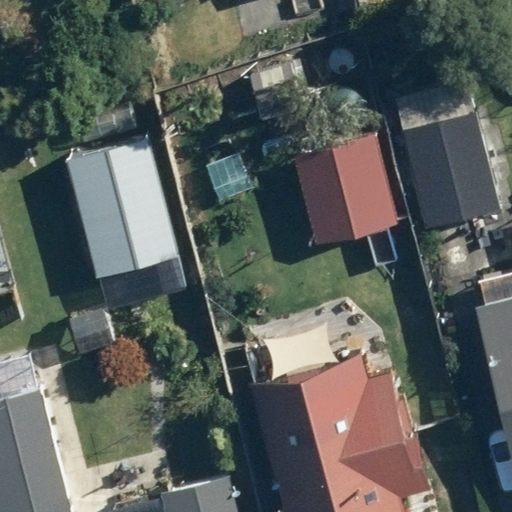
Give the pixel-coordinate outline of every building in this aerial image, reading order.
[(153,0),(146,2),(162,68),(184,63),(174,20),(202,13),(200,5),(207,3),(205,0),(153,0)] [(365,0),(243,0),(254,42),(369,13),(365,0)] [(440,221),(510,203),(481,81),(456,87),(462,112),(416,124),(440,221)] [(61,113),(19,119),(25,164),(68,157),(61,113)] [(405,221),(386,121),(302,137),(321,237),(405,221)] [(81,151),(109,270),(188,250),(160,132),(81,151)] [(263,185),(247,144),(202,163),(218,203),(263,185)] [(511,269),(495,274),(500,296),(490,299),(511,384),(511,269)] [(417,283),(394,290),(401,310),(424,303),(417,283)] [(125,335),(117,297),(66,308),(74,346),(125,335)] [(257,322),(268,359),(291,352),(280,316),(257,322)] [(0,395),(0,460),(13,511),(85,511),(52,383),(0,395)] [(279,417),(305,511),(414,511),(398,451),(380,455),(374,431),(341,441),(331,404),(279,417)]
